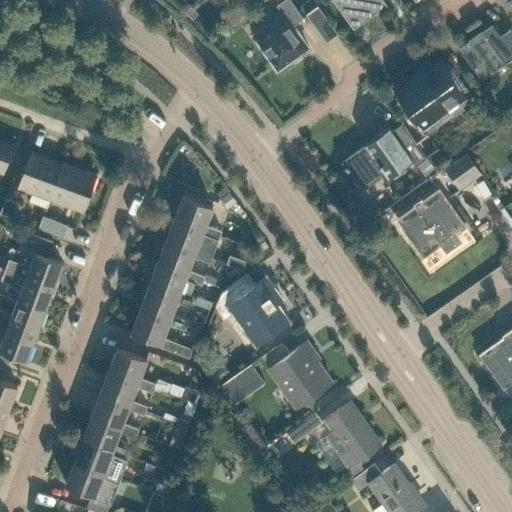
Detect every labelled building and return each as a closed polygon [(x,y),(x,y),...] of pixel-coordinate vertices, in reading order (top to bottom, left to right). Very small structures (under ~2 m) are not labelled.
[(283,13),(253,35),(278,69),(309,46),(293,24),(303,17),(291,0),(282,0),(277,4),(283,13)] [(334,0),(354,27),(376,10),(377,12),(388,4),(384,0),(334,0)] [(315,7),(306,13),(314,23),(322,17),(315,7)] [(492,24),(460,47),(481,77),(511,55),(511,30),(510,28),(500,35),(492,24)] [(401,122),(402,124),(415,142),(425,157),(437,149),(422,128),(465,98),(439,62),(421,75),(419,73),(409,79),(411,82),(396,92),(412,114),(401,122)] [(414,143),(415,142),(402,124),(393,131),(390,128),(342,162),(362,189),(391,169),(394,172),(411,160),(415,165),(425,158),(414,143)] [(0,170),(3,172),(13,145),(0,140),(0,170)] [(47,206),(63,164),(32,152),(20,186),(33,190),(29,199),(47,206)] [(467,152),(445,168),(460,188),(482,172),(467,152)] [(96,176),(63,164),(51,197),(83,209),(96,176)] [(221,188),(217,192),(228,206),(237,200),(230,190),(228,192),(224,187),(222,189),(221,188)] [(439,191),(398,219),(424,256),(441,244),(446,250),(461,240),(457,233),(465,227),(439,191)] [(6,196),(0,212),(0,216),(11,220),(12,216),(18,200),(6,196)] [(183,196),(174,219),(204,230),(203,234),(218,240),(221,231),(206,225),(213,207),(183,196)] [(43,214),(39,226),(63,235),(68,224),(43,214)] [(218,240),(203,234),(204,230),(174,219),(166,241),(196,253),(194,257),(209,262),(212,253),(218,240)] [(48,252),(53,241),(29,232),(24,243),(48,252)] [(265,239),(255,246),(263,250),(269,246),(265,239)] [(189,270),(194,257),(196,253),(166,241),(157,263),(187,275),(186,279),(201,285),(203,278),(215,283),(218,277),(203,271),(202,275),(189,270)] [(270,246),(260,253),(264,259),(273,252),(270,246)] [(6,269),(54,287),(63,263),(35,253),(28,271),(22,268),(23,264),(9,259),(6,269)] [(230,253),(227,262),(243,268),(246,260),(230,253)] [(179,297),(178,301),(193,307),(195,302),(196,298),(181,292),(186,279),(187,275),(157,263),(149,286),(179,297)] [(17,300),(45,311),(54,287),(6,269),(2,280),(16,285),(17,282),(23,284),(17,300)] [(255,327),(264,339),(288,321),(286,318),(287,315),(281,306),(277,306),(270,296),(276,292),(265,277),(255,284),(247,273),(222,292),(216,304),(225,316),(233,310),(244,325),(255,327)] [(172,315),(178,301),(179,297),(149,286),(140,308),(171,319),(169,324),(184,330),(186,325),(201,330),(203,324),(188,318),(187,321),(172,315)] [(202,295),(199,303),(210,307),(213,299),(202,295)] [(0,320),(36,334),(45,311),(17,300),(10,319),(3,317),(5,312),(0,310),(0,320)] [(171,319),(140,308),(132,331),(161,342),(159,346),(189,357),(192,349),(164,338),(169,324),(171,319)] [(36,334),(0,320),(0,326),(6,329),(0,345),(0,348),(27,359),(36,334)] [(511,326),(502,334),(503,335),(479,352),(503,386),(511,380),(511,326)] [(282,342),(261,356),(269,367),(267,368),(295,407),(332,381),(313,355),(315,353),(306,341),(289,352),(282,342)] [(138,384),(137,387),(153,393),(155,387),(168,392),(171,382),(158,377),(157,384),(140,378),(147,360),(117,349),(108,372),(138,384)] [(0,351),(0,365),(6,368),(11,356),(0,351)] [(217,384),(232,374),(222,360),(207,371),(217,384)] [(130,406),(129,409),(145,415),(148,406),(132,400),(137,387),(138,384),(108,372),(100,395),(130,406)] [(230,376),(217,385),(231,404),(244,395),(230,376)] [(0,405),(8,409),(17,385),(0,378),(0,405)] [(181,396),(187,398),(187,397),(197,400),(200,391),(198,391),(199,389),(186,384),(185,387),(172,382),(168,391),(181,396)] [(121,429),(120,432),(136,438),(139,429),(123,423),(129,409),(130,406),(100,395),(91,417),(121,429)] [(183,410),(192,413),(197,400),(187,397),(187,398),(183,410)] [(349,401),(324,419),(331,428),(314,440),(336,470),(345,463),(347,465),(345,467),(351,475),(363,466),(358,459),(379,444),(349,401)] [(0,405),(0,431),(8,409),(0,405)] [(315,410),(287,431),(294,441),(322,420),(315,410)] [(177,421),(189,425),(192,415),(181,411),(177,421)] [(115,445),(120,432),(121,429),(91,417),(83,440),(113,451),(112,454),(128,460),(131,451),(115,445)] [(183,442),(189,425),(177,421),(171,438),(183,442)] [(107,468),(112,454),(113,451),(83,440),(74,462),(105,474),(103,476),(119,482),(122,474),(107,468)] [(272,442),(262,449),(269,460),(273,457),(276,454),(277,449),(272,442)] [(167,456),(163,467),(171,470),(175,460),(167,456)] [(98,490),(103,476),(105,474),(74,462),(65,485),(90,495),(87,506),(101,511),(106,511),(114,496),(98,490)] [(373,463),(350,479),(357,490),(368,482),(382,502),(372,509),(373,511),(415,511),(424,507),(394,464),(381,473),(373,463)] [(168,492),(170,485),(158,480),(155,488),(168,492)] [(329,499),(312,510),(313,511),(335,511),(337,511),(329,499)]
